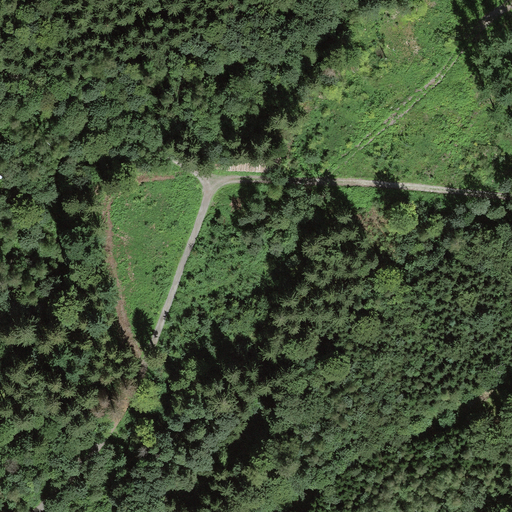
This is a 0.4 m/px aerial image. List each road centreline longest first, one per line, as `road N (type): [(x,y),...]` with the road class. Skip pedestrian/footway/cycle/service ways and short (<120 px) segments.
road 1 (track): [(36,511),(103,442),(133,396),(212,181),(0,68)]
road 2 (track): [(212,181),(320,180),(511,197)]
